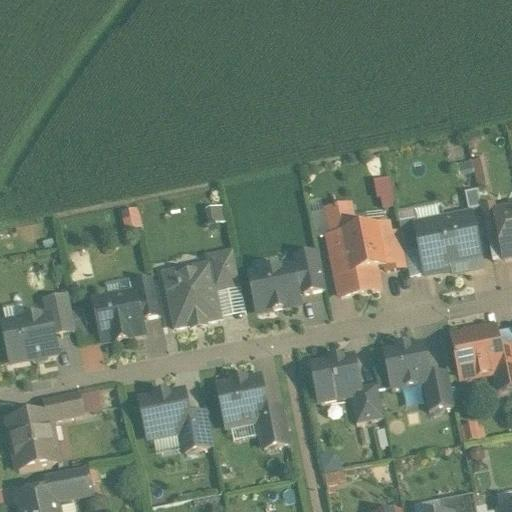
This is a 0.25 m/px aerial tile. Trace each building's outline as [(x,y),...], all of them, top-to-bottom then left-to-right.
[(479,192),(466,195),(469,212),(483,210),(479,192)] [(352,207),(326,212),(332,240),(358,235),(352,207)] [(497,215),(496,215),(500,238),(505,262),(511,260),(511,208),(510,212),(497,215)] [(495,209),(483,211),(489,240),(500,238),(496,215),(497,215),(495,209)] [(322,215),(312,217),(315,227),(322,226),(324,223),(322,215)] [(418,229),(417,229),(427,278),(454,272),(455,276),(482,271),(472,218),(418,229)] [(417,221),(400,224),(402,236),(406,257),(422,254),(417,229),(418,229),(417,221)] [(332,240),(330,241),(335,267),(342,300),(381,292),(376,271),(386,269),(396,267),(390,239),(388,229),(358,235),(332,240)] [(406,257),(402,236),(390,239),(396,267),(386,269),(387,274),(409,269),(406,257)] [(422,254),(406,257),(409,269),(411,281),(427,278),(422,254)] [(234,255),(208,261),(211,274),(212,274),(216,296),(242,291),(234,255)] [(319,257),(296,262),(298,272),(303,294),(304,298),(325,293),(325,292),(327,291),(319,257)] [(292,271),(251,279),(258,315),(273,312),(273,314),(285,311),(285,310),(300,307),(297,295),(303,294),(298,272),(293,273),(292,271)] [(182,275),(166,279),(177,333),(222,324),(216,296),(212,274),(211,274),(195,278),(194,273),(192,272),(184,273),(183,276),(182,275)] [(155,284),(133,288),(135,297),(136,297),(142,323),(162,319),(155,284)] [(135,297),(96,305),(104,346),(118,344),(118,346),(131,343),(130,341),(145,338),(142,323),(136,297),(135,297)] [(46,306),(49,319),(50,319),(55,340),(76,335),(70,301),(46,306)] [(49,319),(3,329),(11,368),(58,358),(55,340),(50,319),(49,319)] [(496,331),(454,340),(459,363),(457,363),(457,365),(459,365),(463,383),(494,376),(504,374),(500,355),(496,335),(496,331)] [(511,332),(496,335),(500,355),(511,352),(511,332)] [(410,348),(399,350),(397,350),(398,352),(386,354),(384,354),(384,356),(392,393),(392,395),(394,394),(425,388),(434,386),(432,378),(426,348),(426,346),(424,346),(412,349),(411,347),(410,347),(410,348)] [(511,352),(500,355),(504,374),(494,376),(498,392),(511,389),(511,352)] [(355,360),(314,369),(321,406),(352,400),(362,398),(361,391),(355,360)] [(449,375),(432,378),(434,386),(425,388),(430,414),(430,416),(432,415),(455,410),(455,411),(456,410),(449,375)] [(247,383),(233,385),(234,388),(220,391),(228,431),(259,424),(270,422),(268,415),(261,382),(247,385),(247,383)] [(378,387),(361,391),(362,398),(352,400),(358,428),(385,422),(378,387)] [(485,390),(475,394),(476,405),(487,408),(492,401),(485,390)] [(185,395),(142,404),(150,443),(182,436),(193,434),(190,421),(185,395)] [(80,396),(45,404),(48,417),(50,428),(52,427),(85,420),(80,396)] [(285,411),(268,415),(270,422),(259,424),(265,452),(293,447),(285,411)] [(48,417),(10,425),(20,474),(59,466),(52,427),(50,428),(48,417)] [(209,417),(190,421),(193,434),(182,436),(186,456),(216,450),(209,417)] [(476,429),(465,432),(468,444),(479,442),(476,429)] [(89,472),(55,479),(58,493),(60,503),(94,496),(89,472)] [(58,493),(19,500),(21,511),(58,511),(56,504),(60,503),(58,493)] [(464,511),(462,501),(443,504),(444,511),(464,511)]
